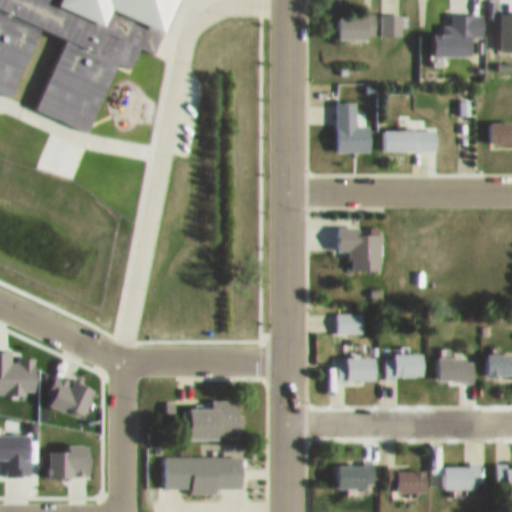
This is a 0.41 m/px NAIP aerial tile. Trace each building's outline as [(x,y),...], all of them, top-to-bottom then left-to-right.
[(0,85),(0,0),(153,0),(148,13),(156,17),(145,42),(129,34),(121,52),(110,47),(78,119),(27,96),(58,26),(35,15),(2,86),(0,85)] [(339,5),(338,28),(374,29),(375,6),(339,5)] [(401,5),(380,5),(380,26),(401,26),(401,5)] [(474,45),(473,27),(484,26),(484,5),(450,5),(450,15),(443,15),(443,24),(435,24),(435,45),(474,45)] [(371,140),(371,115),(357,115),(357,92),(336,92),(336,140),(371,140)] [(511,112),(490,113),(490,135),(511,134),(511,112)] [(437,119),(385,119),(385,142),(437,142),(437,119)] [(351,261),(380,261),(379,223),(360,223),(360,215),(336,215),(336,240),(351,240),(351,261)] [(361,303),(335,303),(335,324),(361,324),(361,303)] [(511,342),(486,343),(486,367),(511,367),(511,371),(511,342)] [(423,344),(385,344),(385,367),(423,367),(423,344)] [(375,372),(375,346),(335,346),(335,372),(375,372)] [(438,371),(474,371),(474,347),(438,347),(438,371)] [(190,428),(244,428),(244,390),(211,389),(211,398),(186,398),(186,417),(190,417),(190,428)] [(163,447),(163,480),(242,480),(242,447),(163,447)] [(374,455),(333,455),(333,478),(374,478),(374,455)] [(480,480),(480,456),(440,456),(440,480),(480,480)] [(511,481),(511,456),(495,457),(495,478),(505,477),(505,482),(511,481)] [(426,482),(426,459),(386,459),(386,482),(426,482)]
